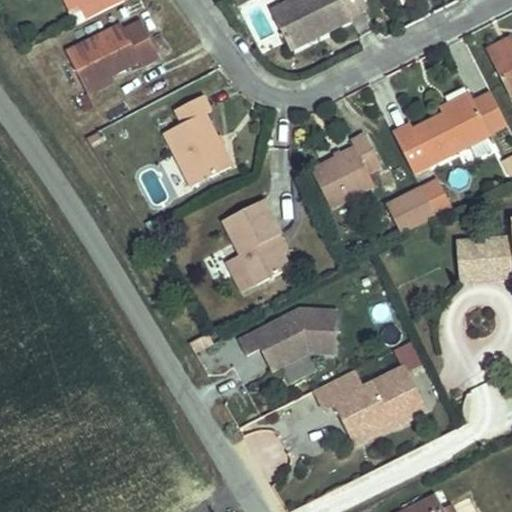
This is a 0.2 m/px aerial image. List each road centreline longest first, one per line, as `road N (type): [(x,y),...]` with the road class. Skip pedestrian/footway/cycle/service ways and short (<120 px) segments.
road 1 (residential): [(261,511),(181,372),(0,96)]
road 2 (residential): [(506,0),(300,100),(262,94),(191,0)]
